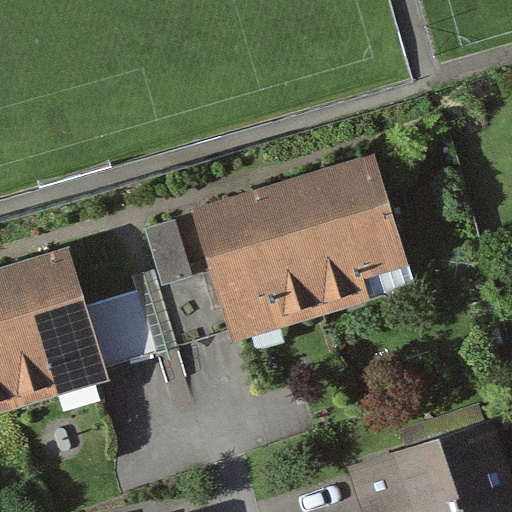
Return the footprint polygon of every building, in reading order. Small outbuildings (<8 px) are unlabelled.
[(417,286),(375,159),(286,189),(327,315),(417,286)] [(327,315),(286,189),(193,218),(211,271),(231,335),(234,345),(327,315)] [(146,233),(161,285),(192,276),(178,224),(146,233)] [(69,258),(0,278),(0,355),(17,414),(108,387),(102,374),(84,307),(69,258)] [(231,335),(211,271),(192,276),(161,285),(180,351),(231,335)] [(143,291),(84,307),(102,374),(162,358),(143,291)] [(0,355),(0,418),(17,414),(0,355)] [(511,511),(511,481),(498,432),(352,473),(363,511),(511,511)]
